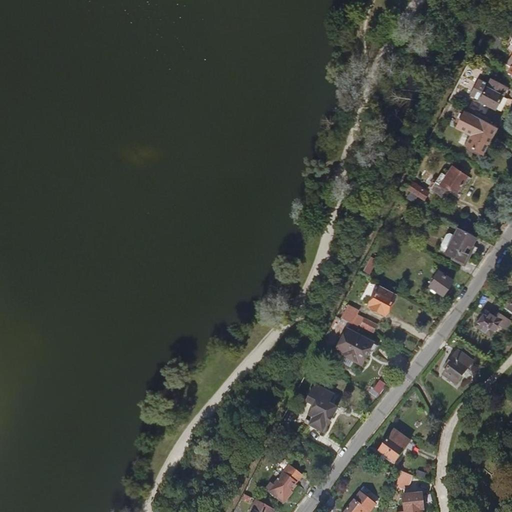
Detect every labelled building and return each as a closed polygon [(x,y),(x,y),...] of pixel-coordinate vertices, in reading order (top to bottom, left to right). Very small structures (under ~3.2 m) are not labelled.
[(510,41),(511,36),(511,28),(499,22),(494,32),(510,41)] [(501,99),(508,87),(493,79),(491,83),(487,81),(482,91),(486,93),(482,100),(488,103),(486,106),(491,108),(492,106),(502,111),(506,102),(501,99)] [(484,154),(499,127),(470,110),(461,127),(473,134),(467,144),(484,154)] [(438,143),(441,137),(432,132),(429,139),(438,143)] [(458,193),(469,177),(453,166),(446,177),(443,174),(433,190),(446,199),(452,190),(458,193)] [(427,188),(414,180),(410,187),(416,191),(423,195),(427,188)] [(413,197),(416,191),(410,187),(406,192),(413,197)] [(462,263),(477,236),(459,226),(455,233),(448,230),(445,237),(452,241),(445,254),(462,263)] [(371,271),(377,259),(372,256),(366,268),(371,271)] [(443,295),(456,276),(442,267),(437,275),(436,275),(429,285),(443,295)] [(385,312),(396,293),(380,284),(368,303),(385,312)] [(355,318),(359,312),(360,309),(355,306),(356,305),(351,303),(343,317),(359,325),(361,321),(355,318)] [(498,324),(503,316),(496,311),(494,315),(486,310),(475,325),(490,335),(494,330),(497,330),(499,327),(498,324)] [(363,322),(367,316),(359,312),(355,318),(361,321),(363,322)] [(375,328),(378,322),(367,316),(363,322),(375,328)] [(335,351),(343,333),(333,329),(325,347),(335,351)] [(363,364),(375,343),(348,329),(336,350),(337,351),(355,360),(363,364)] [(464,364),(469,357),(458,349),(448,364),(450,366),(444,374),(456,383),(468,367),(464,364)] [(355,360),(337,351),(335,357),(351,366),(355,360)] [(325,408),(333,394),(327,390),(328,387),(317,381),(307,400),(313,404),(304,421),(322,431),(332,412),(325,408)] [(379,399),(387,389),(388,388),(379,381),(370,394),(379,399)] [(387,458),(394,464),(409,443),(394,431),(379,452),(383,455),(379,459),(384,462),(387,458)] [(292,488),(295,483),(294,483),(301,473),(289,464),(273,483),(271,481),(266,487),(283,501),(291,491),(289,489),(290,488),(292,488)] [(410,484),(413,476),(401,471),(398,479),(410,484)] [(373,511),(379,505),(361,491),(345,511),(373,511)] [(245,502),(249,496),(244,493),(240,500),(245,502)] [(424,509),(422,493),(403,496),(405,511),(424,509)] [(272,511),(274,509),(257,500),(247,511),(272,511)]
